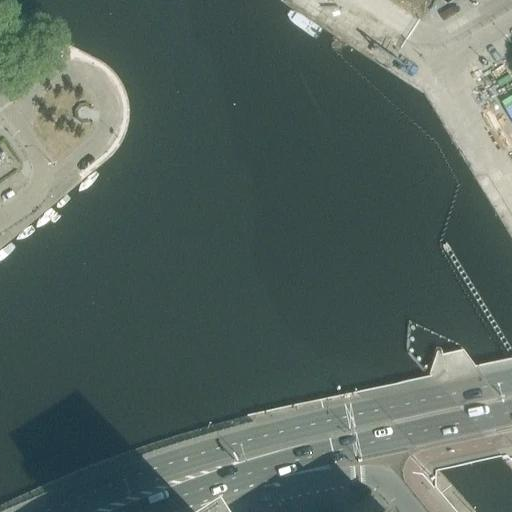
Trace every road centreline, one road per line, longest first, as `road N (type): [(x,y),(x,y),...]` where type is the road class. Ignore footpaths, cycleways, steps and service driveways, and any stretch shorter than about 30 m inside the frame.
road 1 (secondary): [(511,383),(265,436),(47,511)]
road 2 (secondary): [(276,466),(511,414)]
road 3 (secondary): [(144,511),(276,466)]
